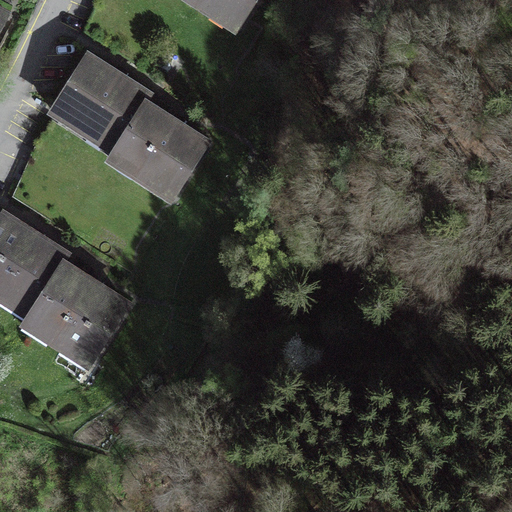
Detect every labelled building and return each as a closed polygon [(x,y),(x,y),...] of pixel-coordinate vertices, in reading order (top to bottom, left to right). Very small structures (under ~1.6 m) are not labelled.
[(195,0),(239,28),(256,0),(195,0)] [(0,30),(8,15),(0,10),(0,30)] [(116,148),(145,104),(149,96),(86,56),(53,108),(116,148)] [(145,104),(116,148),(111,156),(174,196),(208,144),(145,104)] [(0,292),(31,313),(63,263),(67,256),(1,214),(0,215),(0,292)] [(63,263),(31,313),(26,320),(91,363),(128,305),(63,263)]
